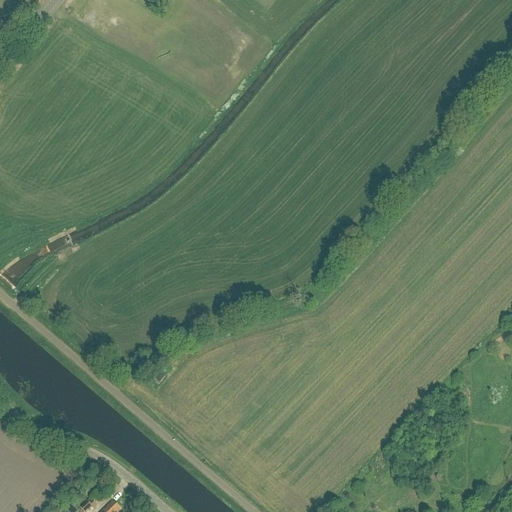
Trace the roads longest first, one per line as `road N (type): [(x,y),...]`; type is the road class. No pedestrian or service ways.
road 1 (unclassified): [(253,511),(0,293)]
road 2 (tertiary): [(167,511),(85,446),(47,435),(0,404)]
